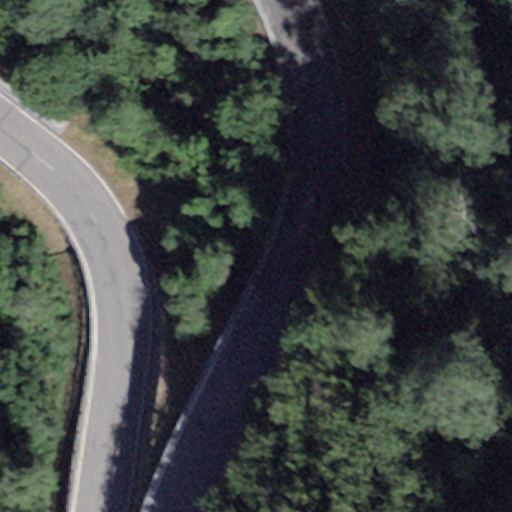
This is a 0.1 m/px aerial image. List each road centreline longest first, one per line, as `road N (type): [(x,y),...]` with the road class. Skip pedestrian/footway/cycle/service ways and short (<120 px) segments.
road 1 (tertiary): [(177,511),(274,299),(312,184),(309,70),(284,0)]
road 2 (tertiary): [(0,125),(73,190),(110,261),(119,353),(95,511)]
